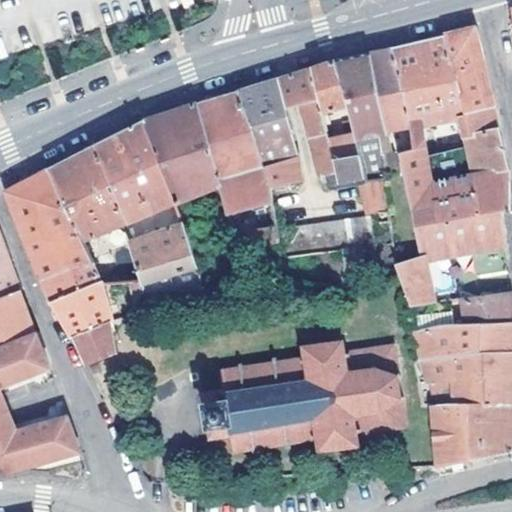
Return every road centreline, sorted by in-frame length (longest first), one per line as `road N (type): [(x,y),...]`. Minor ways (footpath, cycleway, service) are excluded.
road 1 (residential): [(0,215),(111,484),(108,511)]
road 2 (secondary): [(0,158),(67,122),(261,47)]
road 3 (secondary): [(261,47),(430,0)]
road 4 (unknown): [(261,47),(321,206)]
road 5 (residential): [(392,511),(427,491),(511,463)]
